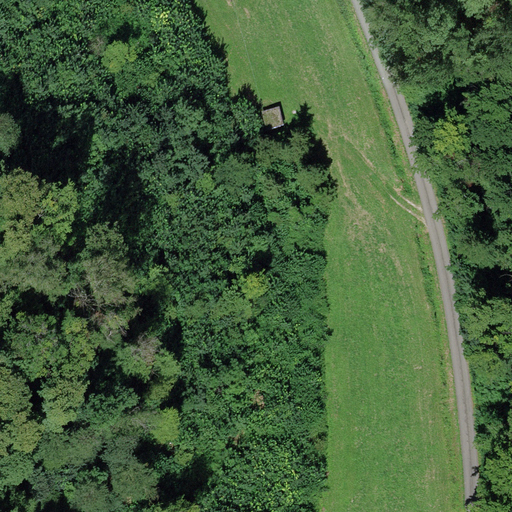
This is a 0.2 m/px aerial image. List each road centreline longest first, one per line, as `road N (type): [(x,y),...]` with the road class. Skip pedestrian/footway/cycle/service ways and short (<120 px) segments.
road 1 (unclassified): [(354,0),(426,216),(464,394),(466,511)]
road 2 (track): [(292,113),(351,151),(393,199),(426,216)]
